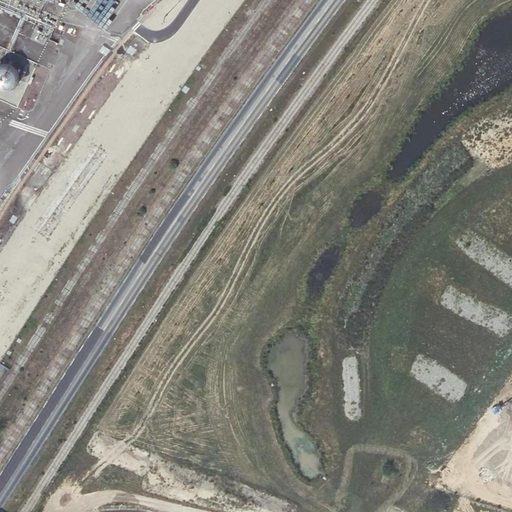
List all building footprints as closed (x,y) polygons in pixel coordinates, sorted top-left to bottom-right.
[(444,0),(456,14),(472,0),(444,0)] [(448,13),(415,12),(414,43),(446,45),(448,13)] [(453,49),(451,51),(440,50),(443,42),(437,47),(422,46),(426,50),(439,50),(432,70),(432,80),(445,69),(454,70),(458,71),(463,59),(471,59),(478,53),(479,40),(473,33),(467,31),(456,40),(453,49)] [(378,82),(407,92),(417,63),(388,53),(378,82)] [(18,75),(18,71),(18,69),(17,66),(16,64),(14,61),(12,59),(9,58),(7,57),(4,57),(2,57),(0,57),(0,85),(2,86),(5,86),(7,85),(10,84),(12,83),(14,81),(17,78),(17,76),(18,75)] [(473,88),(450,66),(428,89),(451,112),(473,88)] [(381,113),(373,144),(374,145),(368,166),(389,171),(390,166),(385,165),(388,154),(400,158),(409,120),(381,113)] [(426,128),(422,161),(447,164),(451,131),(426,128)] [(329,152),(324,164),(334,169),(340,158),(329,152)] [(364,169),(362,202),(390,204),(392,171),(364,169)] [(434,182),(406,182),(406,215),(434,215),(434,182)] [(490,277),(488,284),(511,290),(511,266),(487,260),(483,275),(490,277)]
